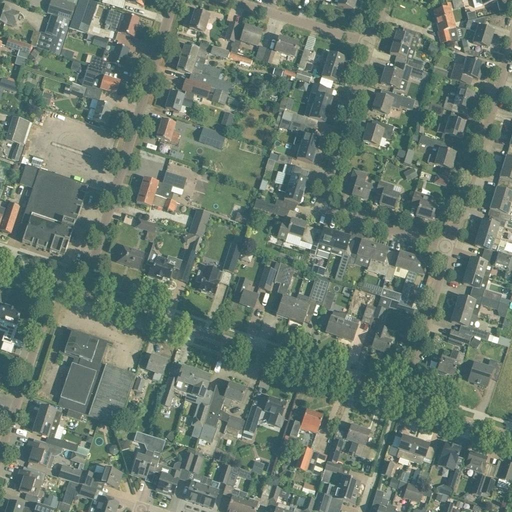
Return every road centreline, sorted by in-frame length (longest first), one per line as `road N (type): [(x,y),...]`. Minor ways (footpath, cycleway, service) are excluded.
road 1 (tertiary): [(400,400),(82,293)]
road 2 (residential): [(82,293),(174,0)]
road 3 (residential): [(448,247),(322,206),(369,43)]
road 4 (residential): [(448,247),(511,42)]
road 5 (residential): [(0,455),(54,284)]
road 6 (residential): [(400,400),(448,247)]
road 7 (residential): [(369,43),(228,0)]
